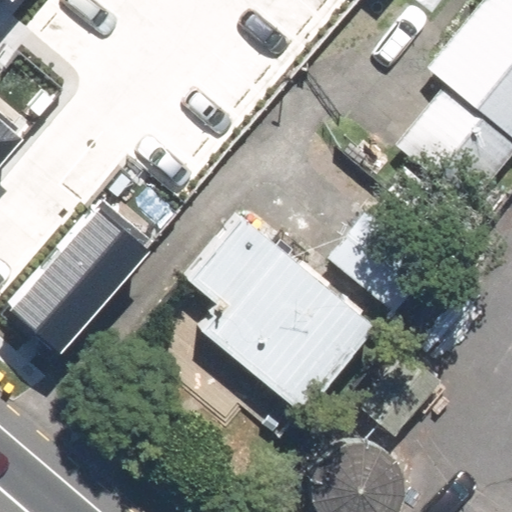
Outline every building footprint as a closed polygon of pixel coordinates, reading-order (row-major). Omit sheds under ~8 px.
[(459,75),(411,137),(490,199),(511,170),(511,0),(476,0),(434,55),(459,75)] [(201,22),(174,53),(235,108),(263,78),(201,22)] [(0,116),(0,162),(23,136),(0,116)] [(228,291),(205,319),(305,401),(383,307),(240,189),(185,256),(228,291)] [(95,205),(11,303),(65,348),(148,250),(95,205)] [(501,286),(469,258),(415,319),(446,347),(501,286)] [(445,374),(413,345),(361,405),(393,433),(445,374)] [(319,508),(322,511),(386,511),(395,501),(399,487),(399,472),(393,458),(384,447),(371,439),(357,436),(342,438),(329,444),(318,454),(312,467),(309,481),(312,495),(319,508)]
